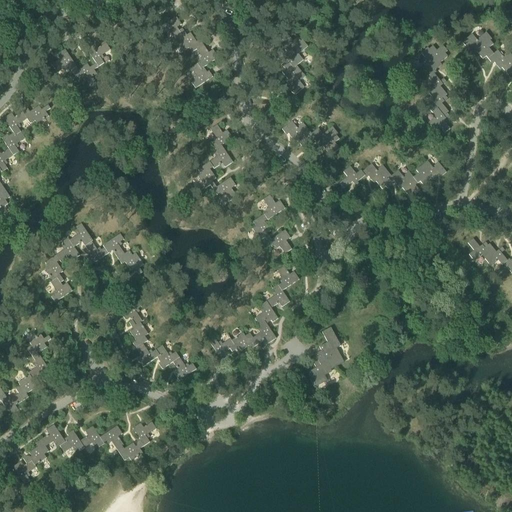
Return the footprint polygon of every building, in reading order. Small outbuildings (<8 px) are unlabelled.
[(175,42),(177,40),(182,37),(179,32),(177,28),(181,26),(176,18),(158,29),(164,38),(169,34),(175,42)] [(191,54),(196,51),(203,46),(199,41),(196,43),(190,34),(186,36),(182,30),(179,32),(182,37),(177,40),(185,52),(188,49),(191,54)] [(486,57),(487,59),(493,54),(488,49),(494,43),(486,33),(476,41),(471,35),(462,43),(466,49),(468,47),(474,54),(476,53),(482,60),(486,57)] [(285,55),(290,62),(295,67),(296,66),(303,61),(298,55),(307,48),(302,41),(300,42),(297,38),(293,42),(288,36),(282,41),(284,43),(280,46),(287,53),(285,55)] [(86,51),(96,64),(98,68),(104,64),(101,61),(103,59),(101,57),(110,51),(105,44),(97,50),(94,45),(86,51)] [(203,61),(198,65),(201,70),(203,68),(218,59),(213,51),(208,54),(203,46),(196,51),(203,61)] [(422,68),(430,78),(434,74),(434,75),(436,73),(434,71),(441,65),(440,64),(447,57),(444,54),(447,52),(443,46),(436,51),(433,47),(428,50),(427,49),(420,54),(428,63),(422,68)] [(68,68),(71,72),(76,68),(65,51),(57,56),(60,60),(51,66),(56,72),(64,67),(66,70),(68,68)] [(511,74),(511,56),(508,52),(502,57),(497,51),(493,54),(487,59),(492,65),(494,63),(500,70),(501,69),(508,76),(511,74)] [(295,67),(290,62),(283,68),(285,70),(281,73),(288,81),(286,82),(291,89),(289,91),(294,96),(304,88),(299,82),(307,76),(305,73),(303,74),(296,66),(295,67)] [(76,68),(71,72),(76,80),(81,77),(85,83),(97,75),(94,70),(98,68),(96,64),(89,69),(87,65),(78,71),(76,68)] [(201,70),(198,65),(191,69),(197,80),(191,84),(195,89),(212,78),(208,72),(206,73),(203,68),(201,70)] [(424,90),(429,95),(434,91),(440,99),(445,94),(440,87),(446,83),(443,79),(440,82),(434,75),(434,74),(430,78),(428,79),(432,84),(424,90)] [(426,107),(431,114),(437,109),(443,117),(446,114),(448,113),(441,105),(444,103),(442,100),(446,96),(445,94),(440,99),(434,91),(429,95),(433,101),(426,107)] [(22,113),(27,120),(30,125),(35,122),(37,125),(48,118),(45,113),(50,110),(47,106),(41,111),(38,107),(29,113),(27,110),(22,113)] [(437,109),(431,114),(435,118),(427,124),(433,131),(438,127),(444,134),(450,130),(443,122),(449,117),(446,114),(443,117),(437,109)] [(3,120),(13,134),(19,130),(17,127),(27,120),(22,113),(14,119),(11,114),(3,120)] [(307,147),(314,142),(310,136),(311,134),(302,123),(296,128),(291,122),(281,130),(286,136),(288,134),(293,142),(296,140),(302,148),(305,145),(307,147)] [(215,151),(221,146),(232,139),(227,131),(222,134),(217,126),(210,130),(217,140),(211,144),(215,151)] [(310,136),(314,142),(320,148),(322,147),(328,155),(331,152),(333,154),(339,150),(335,144),(339,141),(336,137),(338,135),(332,128),(323,135),(318,129),(311,134),(310,136)] [(1,139),(8,149),(13,157),(19,153),(15,147),(25,140),(19,130),(13,134),(9,137),(7,134),(1,139)] [(219,156),(209,163),(212,168),(213,170),(222,164),(225,169),(232,163),(221,146),(215,151),(219,156)] [(0,171),(1,173),(7,170),(3,164),(13,157),(8,149),(0,153),(0,171)] [(418,174),(413,178),(418,184),(420,182),(422,186),(430,180),(432,182),(439,176),(440,178),(446,173),(438,163),(432,168),(427,162),(416,172),(418,174)] [(210,186),(213,191),(216,188),(212,182),(216,179),(209,170),(212,168),(209,163),(198,169),(202,175),(198,178),(205,189),(210,186)] [(387,190),(392,186),(387,180),(391,177),(382,166),(375,171),(370,164),(359,173),(363,178),(364,177),(366,179),(368,177),(374,184),(376,183),(382,190),(385,187),(387,190)] [(357,183),(363,178),(359,173),(356,175),(350,167),(343,173),(347,178),(339,184),(344,189),(352,183),(357,189),(360,186),(357,183)] [(387,180),(392,186),(394,184),(400,191),(402,189),(408,197),(412,194),(413,196),(419,192),(415,186),(418,184),(413,178),(408,173),(402,177),(398,171),(391,177),(387,180)] [(216,188),(213,191),(216,196),(223,192),(230,202),(237,198),(231,190),(235,187),(230,179),(216,188)] [(0,209),(7,205),(5,202),(10,199),(2,188),(0,189),(0,209)] [(270,211),(264,215),(268,221),(285,209),(279,201),(275,204),(269,196),(263,201),(270,211)] [(264,239),(267,243),(271,240),(267,234),(270,232),(264,223),(268,221),(264,215),(252,223),(255,228),(252,230),(260,241),(264,239)] [(79,235),(69,242),(73,248),(81,243),(84,248),(91,243),(92,242),(80,225),(75,229),(79,235)] [(285,231),(271,240),(267,243),(271,249),(277,244),(285,255),(291,250),(286,242),(290,239),(285,231)] [(118,236),(102,247),(108,255),(112,252),(117,258),(123,254),(117,245),(122,242),(118,236)] [(65,250),(55,257),(59,262),(60,263),(68,258),(71,262),(79,257),(73,248),(69,242),(67,239),(61,244),(65,250)] [(481,256),(485,261),(491,257),(484,249),(488,246),(485,243),(479,248),(473,240),(467,244),(473,252),(468,255),(474,262),(481,256)] [(96,251),(91,243),(84,248),(89,256),(87,257),(93,265),(108,255),(102,247),(96,251)] [(501,266),(503,265),(507,261),(501,254),(504,251),(502,248),(496,253),(489,245),(488,246),(484,249),(491,257),(485,261),(490,267),(497,261),(501,266)] [(124,255),(123,254),(117,258),(121,265),(125,262),(131,271),(134,269),(139,276),(142,273),(139,268),(144,265),(136,254),(131,257),(128,252),(124,255)] [(58,275),(62,273),(56,264),(59,262),(55,257),(44,264),(47,269),(44,271),(51,282),(56,279),(60,284),(63,282),(58,275)] [(511,260),(510,262),(509,260),(507,261),(503,265),(510,274),(511,273),(511,260)] [(283,280),(277,284),(282,292),(299,280),(293,273),(289,276),(284,267),(277,272),(283,280)] [(56,279),(51,282),(49,284),(55,293),(49,297),(54,303),(70,292),(65,285),(62,287),(60,284),(56,279)] [(276,296),(266,303),(271,309),(278,304),(281,308),(289,303),(282,292),(277,284),(270,289),(276,296)] [(130,319),(132,322),(135,327),(139,323),(141,322),(134,312),(140,308),(136,303),(120,314),(125,322),(130,319)] [(254,320),(259,328),(265,323),(266,325),(271,322),(272,324),(278,320),(271,309),(266,303),(260,307),(263,310),(260,311),(262,314),(254,320)] [(136,349),(142,345),(147,342),(144,337),(147,335),(139,323),(135,327),(132,322),(129,324),(133,331),(129,333),(136,342),(132,344),(136,349)] [(262,332),(252,339),(257,346),(265,340),(268,345),(276,339),(266,325),(265,323),(259,328),(262,332)] [(309,373),(308,374),(308,375),(309,377),(308,378),(314,388),(327,382),(324,377),(331,373),(330,371),(343,364),(336,350),(340,347),(330,329),(322,333),(327,344),(319,348),(321,352),(314,355),(317,361),(314,363),(313,364),(314,365),(316,369),(309,373)] [(26,351),(33,361),(39,357),(38,354),(46,348),(44,345),(51,340),(45,332),(28,344),(31,348),(26,351)] [(242,334),(231,341),(234,347),(229,350),(231,353),(238,348),(241,352),(250,346),(252,349),(257,346),(252,339),(249,334),(244,337),(242,334)] [(234,347),(231,341),(229,339),(222,345),(220,342),(217,344),(215,340),(210,344),(221,362),(229,356),(226,352),(229,350),(234,347)] [(157,358),(160,363),(162,362),(155,351),(149,355),(142,345),(136,349),(141,357),(137,360),(142,368),(157,358)] [(162,370),(172,363),(179,359),(175,353),(169,357),(161,347),(155,351),(162,362),(160,363),(158,365),(162,370)] [(27,374),(28,376),(32,381),(37,378),(40,375),(43,380),(51,374),(39,357),(33,361),(37,367),(27,374)] [(179,359),(172,363),(178,371),(173,374),(179,382),(196,370),(192,364),(185,369),(179,359)] [(15,390),(18,395),(23,402),(28,398),(26,395),(35,389),(33,385),(39,381),(37,378),(32,381),(28,376),(17,384),(19,387),(15,390)] [(0,398),(0,402),(10,416),(18,411),(15,407),(23,402),(18,395),(8,401),(5,396),(0,398)] [(132,430),(141,443),(144,447),(149,443),(147,440),(150,438),(148,435),(156,430),(151,423),(143,429),(140,424),(132,430)] [(49,436),(41,441),(45,447),(54,441),(58,447),(70,440),(68,437),(63,441),(54,426),(46,431),(49,436)] [(87,437),(80,442),(84,449),(94,442),(98,449),(103,445),(103,444),(104,444),(100,438),(92,427),(85,433),(87,437)] [(117,427),(100,438),(104,444),(109,441),(115,451),(116,451),(122,447),(123,446),(118,439),(118,438),(122,435),(117,427)] [(67,435),(68,437),(70,440),(58,447),(63,454),(73,447),(77,453),(84,449),(80,442),(72,432),(67,435)] [(24,462),(26,465),(31,462),(35,467),(46,459),(44,456),(48,453),(44,448),(45,447),(41,441),(35,444),(38,448),(29,454),(31,458),(30,458),(26,457),(23,459),(24,462)] [(124,450),(122,447),(116,451),(115,451),(123,463),(128,460),(130,462),(142,454),(139,450),(144,447),(141,443),(135,448),(133,444),(124,450)] [(31,462),(26,465),(23,467),(20,463),(12,468),(24,485),(30,481),(27,475),(36,469),(35,467),(31,462)]
